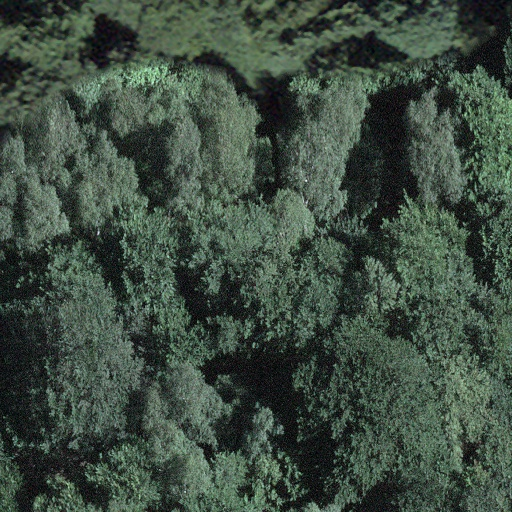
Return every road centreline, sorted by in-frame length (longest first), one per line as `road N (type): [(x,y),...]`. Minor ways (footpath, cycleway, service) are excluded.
road 1 (track): [(511,243),(167,271),(0,302)]
road 2 (track): [(0,458),(93,472),(216,511)]
